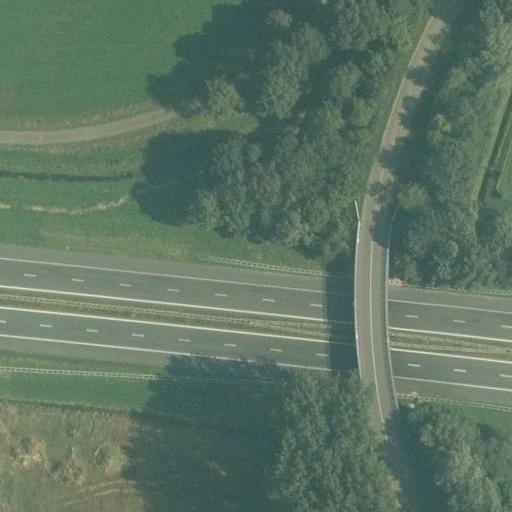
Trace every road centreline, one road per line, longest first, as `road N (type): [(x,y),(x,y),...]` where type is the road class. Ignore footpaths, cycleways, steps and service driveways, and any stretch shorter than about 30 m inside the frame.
road 1 (tertiary): [(412,511),(377,402),(374,217),(409,79),(449,0)]
road 2 (motorway): [(0,319),(511,382)]
road 3 (motorway): [(511,328),(0,273)]
road 4 (unclassified): [(0,138),(107,131),(209,98),(296,42),(338,0)]
